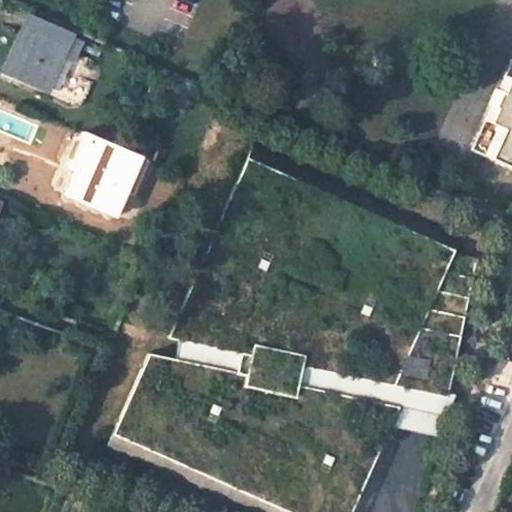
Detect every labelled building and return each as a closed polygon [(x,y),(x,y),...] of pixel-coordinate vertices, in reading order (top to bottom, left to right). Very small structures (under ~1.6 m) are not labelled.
[(15,41),(1,72),(49,93),(73,37),(34,20),(23,44),(15,41)] [(511,38),(511,40),(499,72),(491,90),(487,88),(480,106),(484,107),(465,150),(511,170),(511,38)] [(72,171),(62,195),(101,212),(103,213),(114,189),(103,184),(119,149),(81,133),(65,168),(67,168),(72,171)] [(441,404),(472,257),(448,252),(452,232),(250,139),(171,345),(182,352),(172,368),(145,353),(103,450),(245,511),(368,511),(407,428),(411,410),(439,416),(441,404)] [(62,195),(72,171),(67,168),(49,208),(94,228),(101,212),(62,195)] [(439,416),(411,410),(407,428),(435,434),(439,416)]
